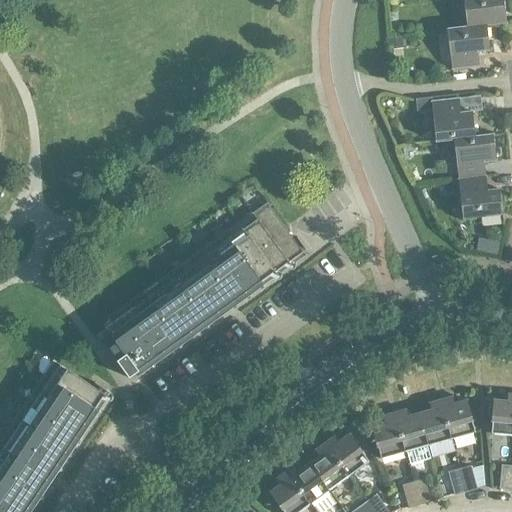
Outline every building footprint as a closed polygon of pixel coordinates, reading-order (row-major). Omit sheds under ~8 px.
[(463,0),(467,27),(487,24),(487,26),(507,24),(503,0),(463,0)] [(487,24),(467,27),(446,29),(451,71),(480,68),(478,53),(490,51),(487,26),(487,24)] [(402,37),(389,39),(390,50),(403,49),(402,37)] [(416,99),(416,107),(432,106),(431,103),(432,102),(431,98),(430,98),(416,99)] [(436,142),(453,140),(475,138),(475,137),(473,113),(461,115),(459,99),(431,103),(436,142)] [(291,146),(283,135),(272,144),(279,155),(291,146)] [(496,162),(492,135),(475,137),(475,138),(453,140),(458,180),(485,177),(483,163),(496,162)] [(487,191),(485,177),(458,180),(462,220),(502,216),(499,190),(487,191)] [(104,343),(129,378),(130,379),(139,373),(138,371),(222,311),(302,254),(267,204),(223,235),(102,323),(112,337),(104,343)] [(492,241),(489,254),(497,255),(500,242),(492,241)] [(0,511),(25,511),(105,395),(55,361),(0,442),(0,511)] [(508,402),(494,401),(491,434),(511,435),(511,396),(508,396),(508,402)] [(451,398),(440,401),(450,440),(475,433),(466,401),(453,405),(451,398)] [(429,404),(431,411),(418,414),(427,446),(450,440),(440,401),(429,404)] [(404,452),(427,446),(418,414),(406,418),(404,411),(393,414),(404,452)] [(382,417),(384,424),(372,427),(381,459),(404,452),(393,414),(382,417)] [(349,477),(369,462),(350,435),(339,443),(335,438),(325,445),(349,477)] [(329,491),(349,477),(325,445),(316,452),(320,457),(310,465),(329,491)] [(296,467),(286,474),(310,506),(329,491),(310,465),(300,472),(296,467)] [(511,479),(511,466),(501,465),(499,489),(511,491),(511,479)] [(471,466),(459,469),(466,493),(477,490),(471,466)] [(466,493),(459,469),(448,472),(454,496),(466,493)] [(277,481),(281,486),(271,494),(284,511),(301,511),(310,506),(286,474),(277,481)] [(425,479),(413,482),(420,505),(431,502),(425,479)] [(420,505),(413,482),(402,485),(408,509),(420,505)] [(366,502),(373,511),(388,511),(376,495),(366,502)] [(373,511),(366,502),(357,509),(359,511),(373,511)]
